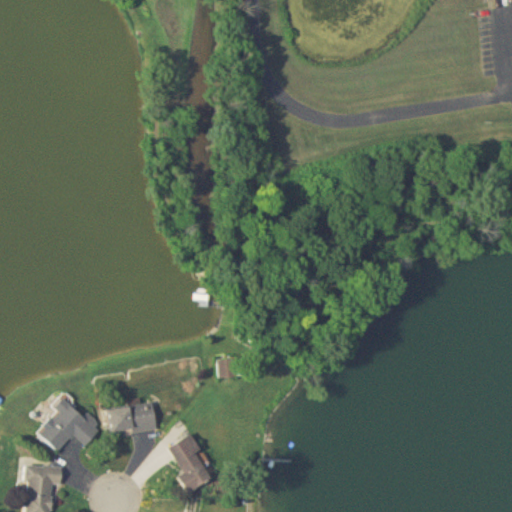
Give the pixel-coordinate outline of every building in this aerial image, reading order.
[(236,360),(218,361),(218,378),(236,378),(236,360)] [(58,412),(37,433),(56,451),(71,435),(83,446),(100,428),(84,413),(82,416),(61,397),(52,406),(58,412)] [(154,428),(151,403),(106,409),(110,435),(154,428)] [(183,472),(177,476),(186,491),(215,473),(189,432),(166,447),(183,472)] [(51,511),(52,484),(59,484),(59,466),(24,465),(23,511),(51,511)]
